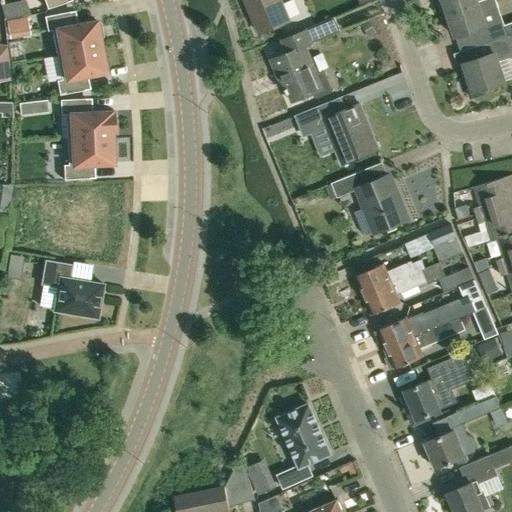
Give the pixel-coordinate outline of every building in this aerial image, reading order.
[(44,0),(47,8),(67,2),(66,0),(44,0)] [(245,0),(259,33),(289,20),(280,0),(245,0)] [(442,0),(447,12),(481,0),(442,0)] [(498,9),(494,0),(481,0),(447,12),(455,37),(473,31),(478,46),(488,43),(507,36),(505,29),(498,31),(496,23),(497,23),(493,10),(498,9)] [(52,29),(56,55),(101,46),(99,37),(103,36),(100,23),(97,24),(96,20),(72,25),(69,11),(44,16),(47,30),(52,29)] [(283,40),(288,53),(271,60),(278,77),(282,75),(292,101),(315,91),(317,96),(316,97),(316,98),(318,97),(334,90),(333,89),(331,90),(323,70),(314,74),(303,48),(311,44),(340,31),(334,17),(305,29),(305,30),(283,40)] [(26,18),(7,21),(8,27),(10,36),(29,33),(27,24),(26,18)] [(511,34),(507,36),(488,43),(492,54),(464,63),(470,79),(465,80),(471,97),(484,93),(483,88),(504,81),(497,61),(511,56),(511,34)] [(82,76),(106,71),(101,46),(56,55),(61,79),(56,80),(59,94),(84,89),(82,76)] [(60,114),(65,114),(66,139),(112,137),(111,131),(114,131),(113,113),(111,113),(110,111),(86,112),(86,98),(60,99),(60,114)] [(20,102),(21,113),(48,109),(46,99),(20,102)] [(361,104),(331,116),(326,103),(296,115),(304,135),(326,126),(341,164),(379,149),(361,104)] [(89,178),(89,164),(113,163),(112,137),(66,139),(68,164),(63,164),(64,179),(89,178)] [(390,175),(368,184),(363,171),(332,183),(325,186),(330,199),(337,196),(337,197),(358,189),(375,232),(407,219),(390,175)] [(477,215),(511,204),(511,183),(510,176),(478,185),(484,205),(475,208),(477,215)] [(511,204),(477,215),(480,222),(489,219),(496,239),(501,238),(511,234),(511,204)] [(459,220),(465,217),(470,216),(466,205),(455,208),(459,220)] [(441,261),(464,252),(452,224),(407,242),(413,254),(435,245),(441,261)] [(500,268),(511,263),(511,234),(501,238),(508,258),(498,261),(500,268)] [(327,251),(317,255),(321,266),(327,263),(330,258),(327,251)] [(8,267),(22,269),(24,256),(10,254),(8,267)] [(474,262),(478,273),(489,268),(486,258),(474,262)] [(417,271),(422,269),(426,268),(422,259),(398,269),(397,267),(388,271),(385,262),(356,274),(364,294),(417,271)] [(71,265),(44,260),(40,284),(57,287),(52,310),(96,318),(102,284),(68,279),(71,265)] [(511,271),(511,263),(500,268),(502,275),(511,272),(511,271)] [(445,291),(445,290),(474,278),(469,266),(439,279),(445,291)] [(426,280),(422,269),(417,271),(364,294),(372,314),(401,301),(397,292),(426,280)] [(478,273),(483,284),(494,279),(489,269),(478,273)] [(460,318),(460,317),(473,311),(476,310),(468,293),(424,311),(423,310),(408,317),(407,316),(379,328),(379,330),(375,331),(379,343),(384,341),(387,348),(460,318)] [(473,311),(479,324),(491,319),(486,305),(476,310),(473,311)] [(390,368),(395,366),(395,367),(424,355),(420,346),(436,339),(436,340),(465,328),(460,318),(387,348),(390,355),(386,357),(390,368)] [(463,353),(450,358),(427,367),(432,378),(405,389),(411,404),(406,406),(413,424),(431,417),(429,413),(441,409),(435,394),(464,383),(464,382),(467,381),(470,379),(472,375),(472,372),(463,353)] [(439,435),(426,441),(431,452),(428,453),(427,455),(430,464),(433,465),(436,464),(437,466),(455,458),(458,467),(460,467),(460,466),(468,463),(465,454),(475,450),(476,445),(474,437),(467,435),(466,435),(461,423),(501,407),(496,395),(448,415),(452,426),(438,432),(439,435)] [(308,405),(279,418),(299,465),(277,474),(283,488),(312,475),(307,463),(329,453),(321,433),(317,424),(308,405)] [(467,484),(449,491),(457,511),(476,511),(491,506),(485,492),(482,493),(478,484),(497,476),(494,468),(511,460),(511,444),(488,455),(488,454),(468,463),(460,466),(460,467),(467,484)] [(0,468),(41,467),(40,446),(0,447),(0,468)] [(266,458),(247,464),(257,493),(276,487),(266,458)] [(225,486),(228,506),(254,499),(249,480),(245,465),(235,467),(225,486)] [(0,511),(12,511),(21,502),(1,486),(0,487),(0,511)] [(229,511),(228,506),(225,486),(174,497),(177,511),(229,511)] [(342,511),(336,499),(307,511),(282,511),(281,510),(275,511),(342,511)]
